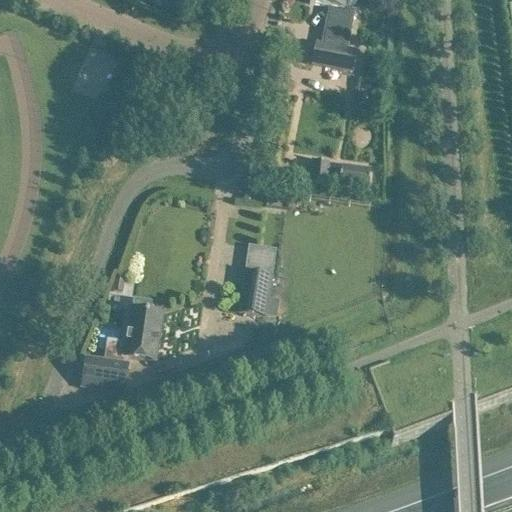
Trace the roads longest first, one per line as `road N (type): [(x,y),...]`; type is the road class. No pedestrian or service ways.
road 1 (residential): [(45,404),(128,191),(167,166),(229,161),(244,72),(228,41)]
road 2 (residential): [(228,41),(172,48),(57,0)]
